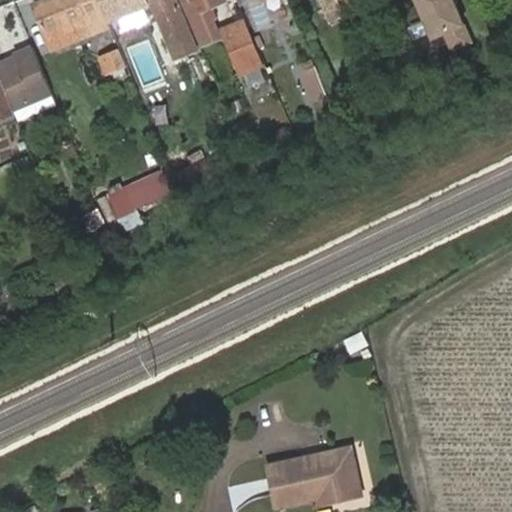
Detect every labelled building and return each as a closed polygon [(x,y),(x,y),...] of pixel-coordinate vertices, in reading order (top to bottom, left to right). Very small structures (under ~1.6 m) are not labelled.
[(51,46),(91,31),(78,0),(46,0),(35,4),(51,46)] [(105,0),(112,15),(150,0),(170,47),(175,60),(197,51),(191,39),(174,0),(105,0)] [(182,0),(202,46),(214,42),(200,9),(221,0),(182,0)] [(278,0),(282,9),(292,5),(289,0),(278,0)] [(339,0),(343,9),(353,5),(350,0),(339,0)] [(411,0),(424,38),(440,33),(443,43),(465,36),(452,0),(411,0)] [(237,67),(260,57),(248,28),(224,37),(237,67)] [(0,68),(0,74),(14,108),(53,92),(34,47),(14,55),(18,62),(0,68)] [(119,48),(97,57),(106,76),(127,68),(119,48)] [(0,68),(18,62),(14,55),(0,60),(0,68)] [(297,70),(308,103),(325,97),(313,64),(297,70)] [(0,119),(11,115),(0,86),(0,119)] [(109,194),(118,219),(174,195),(163,170),(109,194)] [(361,332),(342,340),(348,354),(368,346),(361,332)] [(361,500),(353,452),(271,467),(277,507),(312,501),(310,492),(333,488),(336,504),(361,500)] [(320,506),(336,504),(333,488),(310,492),(312,501),(319,501),(320,506)]
